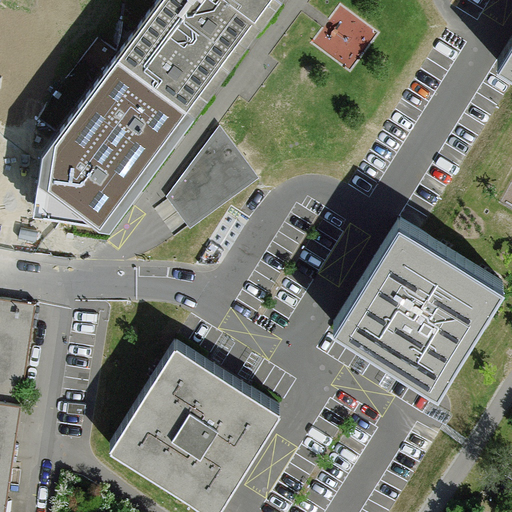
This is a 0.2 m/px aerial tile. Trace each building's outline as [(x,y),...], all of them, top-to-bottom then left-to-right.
[(256,10),(242,0),(157,0),(154,5),(222,57),(256,10)] [(264,0),(242,0),(256,10),(264,0)] [(222,57),(154,5),(119,52),(187,103),(222,57)] [(511,37),(498,60),(511,68),(511,37)] [(119,52),(74,108),(144,162),(187,103),(119,52)] [(101,220),(144,162),(74,108),(42,147),(32,208),(101,220)] [(259,177),(223,125),(170,194),(193,224),(259,177)] [(400,216),(333,322),(439,388),(506,282),(400,216)] [(37,302),(0,296),(0,399),(21,403),(37,302)] [(176,337),(109,442),(216,509),(282,403),(176,337)] [(0,399),(0,511),(6,511),(24,403),(21,403),(0,399)]
